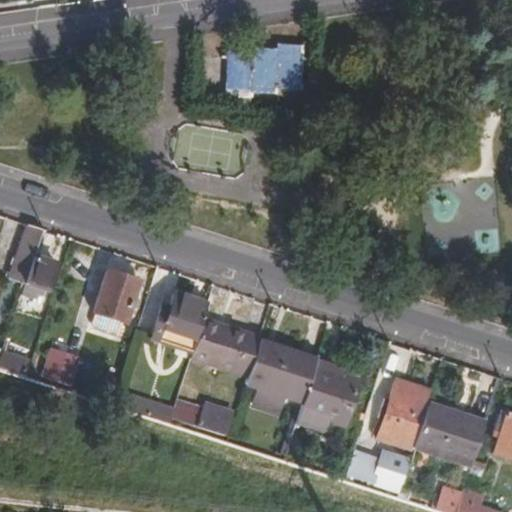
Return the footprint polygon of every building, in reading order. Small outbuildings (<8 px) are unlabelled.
[(225,56),(222,100),(234,100),(233,118),(247,118),(248,95),(272,96),(272,92),(298,93),(300,51),(275,50),(275,54),(250,53),(249,57),(225,56)] [(8,280),(24,286),(33,259),(42,232),(26,227),(8,280)] [(54,266),(33,259),(24,286),(24,287),(22,292),(43,298),(54,266)] [(104,274),(91,315),(118,323),(132,283),(104,274)] [(156,327),(195,339),(201,323),(206,307),(172,296),(166,314),(161,312),(156,327)] [(195,339),(188,362),(246,380),(258,344),(259,341),(201,323),(195,339)] [(287,354),(258,344),(246,380),(244,386),(300,404),(311,372),(313,367),(285,358),(287,354)] [(40,379),(55,384),(64,355),(50,351),(40,379)] [(64,355),(55,384),(69,388),(78,360),(64,355)] [(355,385),(311,372),(300,404),(296,417),(340,432),(355,385)] [(374,440),(407,451),(427,392),(392,382),(387,401),(382,399),(376,419),(380,420),(374,440)] [(151,401),(147,414),(169,421),(173,408),(151,401)] [(457,418),(425,407),(423,412),(455,423),(457,418)] [(173,408),(169,421),(224,438),(230,421),(203,412),(201,417),(173,408)] [(423,412),(413,444),(471,462),(482,426),(457,418),(455,423),(423,412)] [(511,418),(503,416),(503,413),(497,412),(488,439),(495,442),(490,456),(511,462),(511,418)] [(317,447),(289,438),(282,458),(310,466),(317,447)] [(381,466),(351,455),(344,477),(397,495),(410,456),(395,451),(393,457),(391,456),(385,475),(379,473),(381,466)] [(471,462),(467,474),(481,479),(485,467),(471,462)] [(434,506),(450,511),(454,511),(461,492),(440,485),(434,506)] [(482,498),(461,492),(454,511),(487,511),(479,509),(482,498)]
